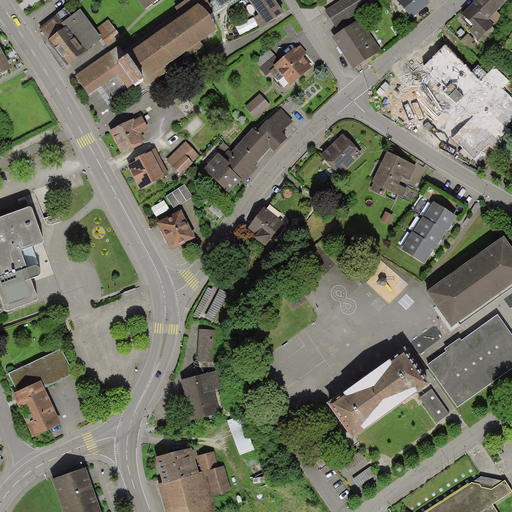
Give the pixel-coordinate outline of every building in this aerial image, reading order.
[(214,11),(206,0),(186,0),(175,8),(178,12),(123,51),(119,45),(76,76),(89,95),(118,75),(128,88),(133,85),(135,87),(144,81),(147,86),(203,46),(201,43),(218,31),(207,16),(214,11)] [(137,0),(145,11),(160,0),(137,0)] [(284,12),(275,0),(217,0),(222,6),(231,0),(248,0),(259,14),(253,18),(261,29),(284,12)] [(334,25),(370,3),(367,0),(341,0),(325,10),(334,25)] [(430,3),(427,0),(396,0),(412,18),(430,3)] [(476,0),(462,15),(474,27),(470,31),(479,41),(480,39),(485,43),(497,31),(492,27),(494,25),(493,24),(502,16),(498,11),(509,0),(476,0)] [(95,29),(79,10),(63,23),(57,16),(41,29),(69,65),(102,39),(95,29)] [(120,35),(108,19),(95,29),(102,39),(107,45),(120,35)] [(361,19),(333,37),(353,69),(381,51),(361,19)] [(307,53),(300,45),(296,49),(295,48),(279,61),(274,66),(275,68),(291,86),(313,67),(304,56),(307,53)] [(453,52),(445,45),(423,67),(446,90),(442,94),(448,99),(449,98),(457,106),(460,103),(473,116),(452,138),(474,160),(487,147),(493,153),(511,133),(511,131),(507,127),(511,121),(511,97),(503,89),(511,82),(494,65),(486,73),(478,66),(471,73),(451,54),(453,52)] [(274,66),(279,61),(270,49),(255,62),(266,75),(275,68),(274,66)] [(0,74),(11,68),(3,52),(0,53),(0,74)] [(413,80),(411,77),(400,88),(404,91),(386,109),(410,132),(419,123),(415,119),(420,113),(433,100),(435,98),(415,79),(413,80)] [(261,94),(245,107),(255,118),(270,105),(261,94)] [(447,114),(433,100),(420,113),(438,130),(447,120),(443,118),(447,114)] [(281,109),(268,120),(282,133),(293,121),(281,109)] [(134,119),(109,131),(121,153),(130,148),(131,150),(143,144),(142,142),(145,140),(142,133),(149,130),(142,116),(134,120),(134,119)] [(282,133),(268,120),(257,132),(253,129),(231,152),(229,150),(222,157),(230,164),(228,167),(242,180),(245,183),(258,168),(255,165),(270,149),(274,153),(288,138),(282,133)] [(363,153),(344,134),(322,156),(340,175),(363,153)] [(167,160),(181,174),(200,156),(185,142),(167,160)] [(127,166),(140,190),(165,177),(151,152),(135,160),(136,162),(127,166)] [(417,166),(387,152),(372,182),(374,183),(371,189),(382,195),(385,189),(403,198),(407,189),(399,185),(402,178),(410,181),(417,166)] [(222,157),(219,154),(204,170),(229,194),(242,180),(228,167),(230,164),(222,157)] [(193,197),(185,184),(166,196),(174,208),(180,204),(180,205),(193,197)] [(457,217),(434,202),(424,218),(448,232),(457,217)] [(284,222),(264,207),(248,229),(256,235),(254,238),(265,246),(272,237),(273,238),(284,222)] [(44,242),(43,241),(33,211),(32,210),(30,209),(28,208),(0,218),(0,298),(4,311),(5,312),(6,312),(8,312),(36,303),(37,302),(38,300),(38,298),(31,280),(38,278),(40,276),(41,273),(41,271),(40,269),(38,267),(36,267),(27,270),(21,253),(23,252),(25,250),(42,245),(43,243),(44,242)] [(181,210),(157,223),(171,251),(196,238),(181,210)] [(393,216),(385,211),(381,220),(389,224),(393,216)] [(446,234),(448,232),(424,218),(423,217),(413,233),(437,248),(445,234),(446,234)] [(437,248),(413,233),(412,232),(402,250),(425,264),(435,249),(436,250),(437,248)] [(426,292),(452,328),(511,285),(511,248),(504,238),(426,292)] [(511,368),(511,334),(498,315),(461,341),(460,339),(445,349),(447,352),(427,365),(458,408),(511,368)] [(216,330),(199,330),(198,361),(216,362),(216,351),(215,351),(216,330)] [(73,374),(62,349),(8,374),(17,393),(41,381),(44,387),(73,374)] [(405,349),(328,405),(353,440),(430,384),(405,349)] [(218,372),(180,380),(190,421),(220,414),(215,391),(222,390),(218,372)] [(23,417),(52,404),(44,387),(41,381),(17,393),(13,394),(23,417)] [(432,390),(420,397),(438,422),(449,414),(432,390)] [(52,404),(23,417),(33,438),(61,425),(52,404)] [(242,415),(228,420),(240,456),(255,451),(242,415)] [(192,449),(156,459),(163,485),(199,473),(192,449)] [(214,451),(197,456),(202,472),(204,472),(204,473),(219,468),(214,451)] [(224,466),(219,468),(204,473),(212,497),(232,491),(224,466)] [(101,511),(86,468),(51,480),(62,511),(101,511)] [(163,485),(158,486),(166,511),(211,511),(216,511),(212,497),(204,473),(204,472),(202,472),(199,473),(163,485)] [(497,511),(493,505),(511,492),(511,491),(505,481),(504,481),(481,477),(427,511),(497,511)]
